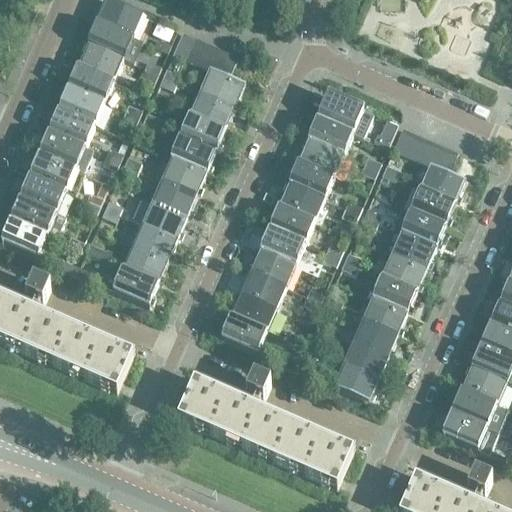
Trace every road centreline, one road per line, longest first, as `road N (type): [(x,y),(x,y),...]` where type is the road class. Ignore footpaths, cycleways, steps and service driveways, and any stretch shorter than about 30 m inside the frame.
road 1 (residential): [(114,492),(314,55)]
road 2 (residential): [(369,511),(511,196)]
road 3 (residential): [(511,143),(314,55)]
road 4 (residential): [(0,150),(69,0)]
